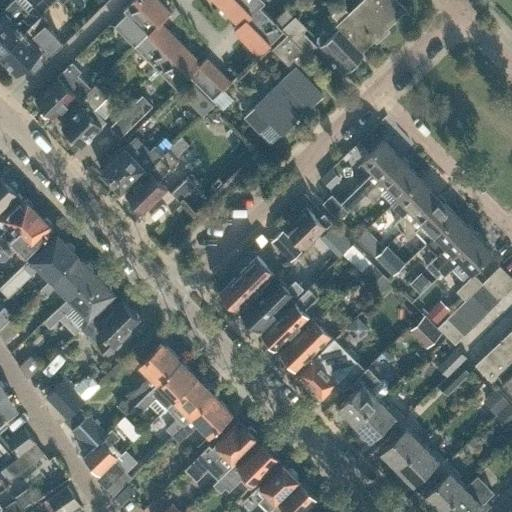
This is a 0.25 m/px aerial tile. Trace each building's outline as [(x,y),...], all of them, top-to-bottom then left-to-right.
[(0,19),(0,54),(41,15),(33,6),(28,11),(16,0),(13,0),(2,12),(5,14),(0,19)] [(127,12),(146,32),(147,33),(160,21),(161,22),(171,11),(170,10),(170,11),(158,0),(132,0),(123,9),(127,12)] [(239,23),(240,24),(259,5),(260,6),(265,1),(264,0),(220,0),(218,2),(239,23)] [(362,7),(353,16),(375,40),(378,42),(390,30),(388,28),(406,11),(408,13),(410,11),(398,0),(363,0),(359,4),(362,7)] [(375,40),(353,16),(341,4),(332,13),(340,22),(327,34),(330,37),(320,46),(346,72),(359,60),(357,58),(375,40)] [(258,53),(259,54),(284,30),(260,6),(259,5),(240,24),(239,23),(234,28),(234,29),(235,29),(259,52),(258,53)] [(308,53),(317,45),(303,31),(307,27),(295,15),(294,16),(287,8),(275,19),(308,53)] [(134,44),(146,32),(127,12),(114,25),(134,44)] [(49,23),(41,15),(0,54),(0,56),(17,73),(41,50),(47,56),(62,41),(46,25),(49,23)] [(156,67),(181,42),(161,22),(160,21),(147,33),(146,32),(134,44),(156,67)] [(299,100),(307,109),(321,95),(295,68),(308,54),(287,32),(272,47),(293,69),(246,115),(269,139),(274,141),(301,115),(293,106),(299,100)] [(156,67),(177,88),(189,76),(188,76),(201,63),(181,42),(156,67)] [(76,95),(79,99),(91,87),(75,71),(79,67),(73,61),(58,76),(59,77),(35,99),(44,108),(43,110),(48,115),(51,115),(53,118),(76,95)] [(224,85),(201,63),(188,76),(189,76),(194,82),(212,99),(225,85),(224,85)] [(194,82),(182,94),(202,114),(214,102),(211,100),(212,99),(194,82)] [(96,83),(79,99),(72,106),(77,111),(62,126),(81,146),(106,121),(95,109),(108,96),(96,83)] [(142,94),(110,125),(120,135),(152,104),(142,94)] [(215,107),(210,115),(218,120),(223,112),(215,107)] [(183,136),(168,150),(175,157),(189,142),(183,136)] [(146,171),(147,170),(163,154),(155,146),(150,152),(135,137),(125,148),(101,171),(121,190),(143,168),(146,171)] [(339,219),(365,194),(401,159),(383,140),(362,160),(373,172),(342,203),(332,193),(323,202),(339,219)] [(168,150),(163,154),(147,170),(148,171),(126,193),(144,211),(167,188),(158,179),(177,159),(175,157),(168,150)] [(419,178),(401,159),(365,194),(372,202),(387,187),(398,197),(391,203),(392,204),(419,178)] [(0,209),(17,193),(14,190),(16,188),(9,181),(7,183),(0,176),(0,175),(0,209)] [(188,175),(172,191),(180,199),(196,183),(188,175)] [(437,196),(419,178),(392,204),(403,216),(394,224),(401,231),(437,196)] [(17,193),(0,209),(0,215),(1,216),(21,197),(17,193)] [(0,233),(0,247),(36,212),(21,196),(21,197),(1,216),(0,217),(0,218),(8,226),(0,233)] [(455,215),(437,196),(401,231),(408,239),(424,224),(434,235),(455,215)] [(300,223),(291,233),(305,247),(325,227),(327,228),(328,228),(333,222),(326,215),(319,221),(307,208),(296,219),(300,223)] [(36,212),(0,247),(0,255),(3,253),(7,257),(8,255),(22,241),(30,250),(52,228),(36,212)] [(432,272),(473,233),(455,215),(426,242),(437,253),(425,264),(432,272)] [(327,228),(317,238),(325,247),(336,236),(328,228),(327,228)] [(376,254),(384,245),(368,229),(360,237),(376,254)] [(283,230),(272,240),(291,260),(302,250),(283,230)] [(473,233),(432,272),(436,276),(440,272),(444,276),(459,261),(470,272),(491,252),(473,233)] [(42,268),(51,277),(75,253),(57,235),(30,261),(30,262),(22,270),(28,276),(36,268),(39,271),(42,268)] [(353,243),(344,252),(361,269),(370,260),(353,243)] [(93,272),(75,253),(51,277),(39,288),(45,294),(54,286),(57,289),(60,286),(69,295),(93,272)] [(392,272),(401,263),(392,254),(383,263),(392,272)] [(258,256),(221,292),(239,310),(274,275),(266,266),(267,265),(258,256)] [(376,264),(362,277),(377,293),(391,279),(376,264)] [(490,274),(507,291),(511,286),(511,278),(499,266),(490,274)] [(111,291),(93,272),(69,295),(57,306),(63,313),(72,304),(75,308),(78,305),(87,314),(111,291)] [(481,283),(483,282),(474,273),(451,294),(460,304),(464,300),(473,292),(481,283)] [(498,300),(507,291),(490,274),(483,282),(481,283),(498,300)] [(294,301),(261,333),(276,349),(309,315),(303,309),(323,289),(315,280),(294,301)] [(473,292),(489,309),(498,300),(481,283),(473,292)] [(241,313),(260,331),(296,295),(289,288),(276,301),(265,290),(241,313)] [(481,317),(489,309),(473,292),(464,300),(481,317)] [(81,326),(87,333),(87,337),(93,343),(97,343),(106,353),(114,346),(116,346),(121,342),(121,339),(123,337),(120,334),(130,325),(132,325),(136,321),(137,319),(138,317),(137,316),(137,314),(132,309),(130,309),(121,300),(105,314),(99,308),(81,326)] [(472,326),(481,317),(464,300),(460,304),(455,309),(472,326)] [(4,304),(0,308),(0,326),(12,315),(14,314),(4,304)] [(446,318),(463,335),(472,326),(455,309),(446,318)] [(442,331),(438,326),(425,314),(410,329),(427,346),(442,331)] [(0,326),(0,337),(3,344),(23,325),(12,315),(0,326)] [(317,315),(279,352),(296,369),(330,336),(321,326),(324,323),(317,315)] [(357,315),(346,326),(354,335),(360,335),(369,327),(357,315)] [(454,344),(463,335),(446,318),(438,326),(442,331),(454,344)] [(499,341),(511,354),(511,338),(507,333),(499,341)] [(117,404),(125,413),(133,405),(179,359),(162,341),(139,364),(150,375),(126,399),(123,397),(117,404)] [(491,348),(508,366),(511,362),(511,354),(499,341),(491,348)] [(446,376),(461,362),(466,356),(457,346),(437,366),(446,376)] [(326,347),(300,373),(322,396),(335,383),(343,391),(365,369),(357,361),(348,370),(326,347)] [(483,356),(499,374),(508,366),(491,348),(483,356)] [(29,354),(18,365),(26,376),(37,365),(29,354)] [(499,374),(483,356),(474,364),(491,382),(499,374)] [(197,377),(179,359),(133,405),(140,412),(156,396),(166,407),(197,377)] [(446,376),(438,384),(447,394),(470,371),(461,362),(446,376)] [(348,416),(355,423),(380,399),(389,389),(388,388),(388,384),(385,381),(381,381),(368,367),(350,385),(355,390),(339,407),(340,408),(340,409),(339,410),(339,411),(339,412),(340,413),(340,414),(341,415),(342,415),(343,417),(345,417),(346,417),(347,417),(348,416)] [(511,374),(502,385),(511,395),(511,374)] [(214,394),(197,377),(166,407),(176,417),(166,427),(173,435),(214,394)] [(0,422),(19,406),(0,379),(0,422)] [(67,416),(84,399),(71,386),(67,390),(59,382),(46,394),(67,416)] [(487,396),(483,399),(495,412),(508,400),(495,386),(486,395),(487,396)] [(214,394),(173,435),(180,442),(198,424),(208,434),(231,412),(214,394)] [(389,408),(380,399),(355,423),(361,429),(360,430),(360,431),(360,432),(360,433),(361,434),(361,435),(362,437),(364,438),(366,438),(368,438),(369,438),(370,439),(387,423),(393,428),(404,417),(392,405),(389,408)] [(511,404),(509,401),(495,415),(506,427),(511,421),(511,404)] [(90,447),(101,437),(107,432),(89,413),(73,428),(90,447)] [(398,467),(423,443),(415,434),(418,431),(404,417),(393,428),(399,435),(382,451),(383,452),(383,453),(383,454),(383,455),(383,456),(383,457),(384,458),(384,459),(385,460),(387,461),(388,461),(389,461),(390,461),(391,461),(392,461),(398,467)] [(209,444),(185,467),(196,479),(207,468),(218,478),(234,462),(233,461),(257,437),(255,435),(256,430),(251,426),(247,427),(244,425),(240,429),(235,424),(212,447),(209,444)] [(17,454),(34,441),(23,427),(8,439),(0,428),(0,466),(14,456),(17,454)] [(101,438),(83,456),(100,473),(118,455),(101,438)] [(43,453),(34,441),(17,454),(14,456),(23,468),(43,453)] [(238,498),(250,487),(278,459),(276,456),(278,451),(274,447),(267,448),(260,441),(237,464),(235,461),(234,462),(218,478),(214,481),(221,489),(225,485),(238,498)] [(431,451),(423,443),(398,467),(404,473),(403,474),(403,475),(403,476),(403,477),(404,478),(404,479),(405,480),(405,481),(406,481),(407,482),(408,482),(409,482),(410,482),(412,482),(413,483),(430,467),(436,474),(448,462),(434,448),(431,451)] [(115,460),(96,477),(106,487),(124,469),(115,460)] [(281,462),(242,501),(249,508),(262,495),(266,492),(275,502),(298,479),(281,462)] [(461,475),(448,462),(436,474),(441,479),(425,495),(426,496),(426,497),(426,498),(426,499),(426,500),(426,501),(426,502),(427,503),(428,504),(430,505),(431,505),(433,505),(434,505),(435,505),(440,511),(465,486),(458,478),(461,475)] [(120,505),(138,487),(129,478),(111,496),(120,505)] [(302,511),(317,498),(299,480),(277,502),(287,511),(302,511)] [(67,483),(47,497),(57,511),(71,511),(83,506),(67,483)] [(465,486),(440,511),(441,511),(471,511),(473,511),(474,511),(483,511),(490,505),(477,493),(474,496),(465,486)] [(34,499),(27,488),(15,495),(23,506),(34,499)] [(182,511),(172,501),(160,511),(182,511)]
